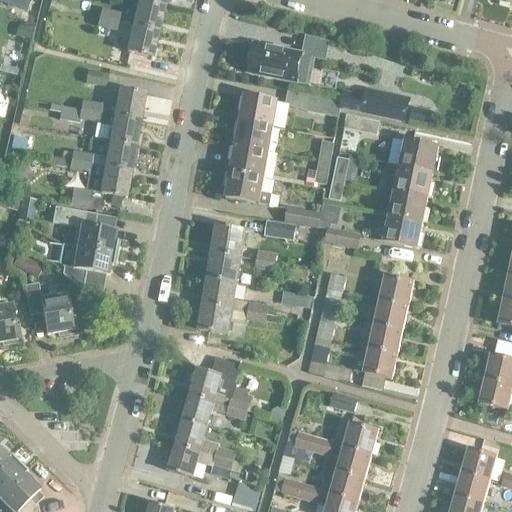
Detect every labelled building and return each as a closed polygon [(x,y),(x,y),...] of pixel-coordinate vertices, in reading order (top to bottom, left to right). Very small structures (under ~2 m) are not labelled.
[(30,0),(0,0),(28,10),(30,0)] [(132,27),(157,34),(164,7),(138,1),(132,27)] [(100,19),(118,24),(120,15),(102,10),(100,19)] [(96,27),(116,32),(118,24),(100,19),(98,19),(96,27)] [(130,35),(126,49),(126,52),(151,58),(157,34),(132,27),(118,24),(116,32),(130,35)] [(15,39),(32,42),(34,29),(18,26),(15,39)] [(311,58),(255,46),(254,49),(251,48),(248,62),(251,63),(249,74),(306,85),(311,58)] [(88,73),(86,85),(106,88),(108,76),(88,73)] [(83,101),(81,111),(114,117),(138,122),(143,95),(119,91),(118,94),(117,103),(116,107),(83,101)] [(366,99),(344,94),(341,110),(405,124),(410,101),(368,92),(366,99)] [(289,93),(286,108),(307,112),(307,114),(338,120),(341,103),(289,93)] [(240,122),(274,128),(278,104),(245,98),(245,99),(241,98),(238,112),(242,113),(240,122)] [(79,121),(81,111),(51,106),(50,111),(60,113),(59,120),(79,124),(80,121),(79,121)] [(134,146),(138,122),(114,117),(81,111),(79,121),(80,121),(96,124),(95,125),(96,125),(112,128),(109,142),(134,146)] [(378,138),(381,124),(348,117),(345,131),(378,138)] [(274,128),(240,122),(240,125),(236,124),(233,137),(237,138),(236,147),(269,153),(274,128)] [(27,141),(13,139),(11,150),(25,153),(27,141)] [(129,173),(134,146),(109,142),(109,145),(107,154),(106,159),(104,168),(129,173)] [(406,142),(401,167),(434,174),(438,174),(441,161),(437,160),(439,150),(406,142)] [(323,144),(320,163),(331,165),(335,146),(323,144)] [(269,153),(236,147),(235,149),(231,149),(229,162),(233,163),(231,173),(265,179),(273,181),(278,156),(269,155),(269,153)] [(61,161),(90,166),(91,156),(73,153),(73,154),(63,152),(61,161)] [(88,175),(90,166),(61,161),(56,160),(55,165),(54,168),(69,171),(88,175)] [(345,182),(349,163),(338,161),(334,179),(345,182)] [(320,163),(317,175),(315,186),(327,188),(331,165),(320,163)] [(434,174),(401,167),(390,165),(385,190),(428,199),(433,200),(436,186),(431,185),(434,174)] [(124,198),(129,173),(104,168),(90,166),(88,175),(85,191),(100,194),(124,198)] [(265,179),(231,173),(230,176),(226,175),(224,189),(228,190),(226,200),(270,208),(272,196),(262,194),(265,179)] [(345,182),(334,179),(329,202),(341,205),(345,182)] [(102,203),(91,200),(91,197),(92,192),(85,191),(73,189),(72,193),(70,206),(89,209),(101,211),(102,203)] [(428,199),(385,190),(380,215),(390,217),(423,224),(428,225),(430,211),(426,210),(428,199)] [(35,202),(22,200),(17,221),(32,224),(35,202)] [(115,233),(113,232),(94,229),(96,216),(55,208),(52,223),(76,228),(72,248),(115,255),(117,243),(114,242),(115,233)] [(288,211),(286,224),(320,230),(322,217),(288,211)] [(423,224),(390,217),(384,244),(417,251),(418,249),(422,250),(425,237),(421,236),(423,224)] [(295,229),(267,224),(265,237),(293,241),(295,229)] [(217,229),(212,255),(243,260),(247,234),(217,229)] [(329,231),(326,243),(359,251),(361,238),(329,231)] [(86,273),(104,276),(107,277),(109,267),(113,268),(115,255),(72,248),(68,269),(63,268),(62,276),(83,291),(84,285),(86,273)] [(258,263),(276,266),(290,268),(291,259),(259,253),(258,263)] [(42,268),(19,255),(13,266),(37,278),(42,268)] [(212,255),(208,280),(238,285),(243,260),(212,255)] [(276,266),(258,263),(256,272),(275,275),(276,266)] [(332,276),(328,291),(344,295),(347,279),(332,276)] [(386,279),(380,303),(409,309),(414,285),(386,279)] [(208,280),(203,308),(268,319),(285,321),(288,305),(269,302),(268,308),(235,303),(238,285),(208,280)] [(38,286),(24,288),(29,318),(43,316),(46,337),(58,335),(58,339),(77,336),(74,319),(71,319),(67,298),(62,299),(61,294),(40,298),(38,286)] [(339,318),(342,304),(326,300),(323,315),(339,318)] [(11,306),(7,307),(6,303),(0,303),(0,344),(2,344),(3,347),(21,344),(18,327),(15,328),(11,306)] [(380,303),(375,327),(403,333),(409,309),(380,303)] [(511,304),(504,303),(499,326),(511,329),(511,304)] [(268,319),(203,308),(199,333),(229,338),(231,327),(247,330),(248,324),(267,327),(268,319)] [(321,324),(318,339),(333,342),(337,328),(321,324)] [(403,333),(375,327),(370,350),(398,357),(403,333)] [(315,346),(311,362),(326,366),(330,350),(315,346)] [(398,357),(370,350),(362,386),(384,392),(386,380),(392,382),(398,357)] [(491,358),(486,382),(511,388),(511,362),(495,359),(491,358)] [(190,399),(214,406),(224,408),(227,399),(217,396),(218,391),(221,392),(223,385),(220,384),(222,379),(198,373),(190,399)] [(508,414),(511,395),(511,388),(486,382),(480,407),(508,414)] [(359,403),(335,396),(331,409),(355,416),(359,403)] [(190,399),(184,423),(207,430),(208,428),(212,429),(214,422),(210,421),(214,406),(190,399)] [(233,401),(230,410),(248,415),(251,407),(233,401)] [(248,415),(230,410),(227,419),(246,425),(248,415)] [(184,423),(176,448),(235,464),(237,455),(219,450),(219,448),(203,443),(204,441),(208,442),(210,435),(206,434),(207,430),(184,423)] [(352,426),(345,449),(373,456),(379,434),(352,426)] [(230,445),(247,446),(247,435),(230,434),(230,445)] [(373,456),(345,449),(341,462),(329,459),(333,445),(292,434),(285,459),(299,463),(302,452),(328,460),(325,470),(338,474),(366,482),(373,456)] [(235,464),(176,448),(169,473),(193,480),(193,479),(196,480),(199,471),(196,470),(197,465),(213,470),(211,477),(230,482),(235,464)] [(0,469),(11,459),(4,451),(1,453),(0,452),(0,469)] [(469,451),(463,476),(490,484),(498,459),(497,459),(469,451)] [(0,500),(27,474),(11,459),(0,469),(0,500)] [(27,474),(0,500),(0,502),(9,511),(38,511),(37,507),(35,508),(29,502),(40,492),(32,484),(34,481),(27,474)] [(366,482),(338,474),(332,495),(359,503),(366,482)] [(511,475),(505,474),(501,487),(511,489),(511,475)] [(456,499),(484,506),(490,484),(463,476),(456,499)] [(356,511),(359,503),(332,495),(279,480),(275,494),(328,509),(326,511),(356,511)] [(253,511),(259,492),(239,487),(233,508),(248,511),(253,511)] [(456,499),(452,511),(482,511),(484,506),(456,499)]
